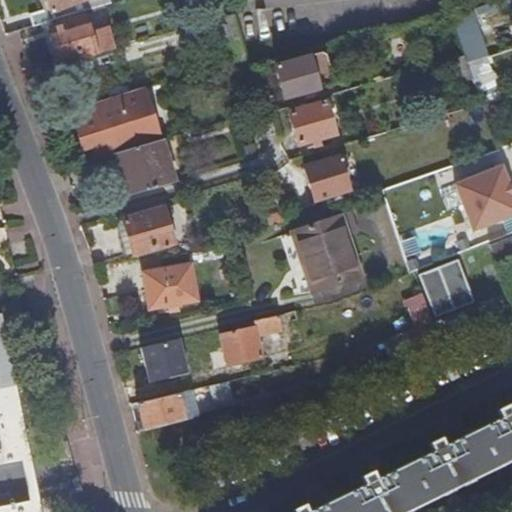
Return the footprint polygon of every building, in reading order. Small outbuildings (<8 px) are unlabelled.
[(47,0),(50,8),(52,14),(53,13),(88,1),(87,0),(47,0)] [(53,13),(56,21),(111,4),(109,0),(87,0),(88,1),(53,13)] [(134,22),(163,15),(159,0),(141,0),(130,3),(134,22)] [(217,0),(223,19),(233,16),(228,0),(217,0)] [(30,14),(34,27),(56,21),(53,13),(52,14),(50,8),(30,14)] [(58,21),(59,27),(87,19),(85,13),(58,21)] [(51,29),(61,66),(98,55),(87,19),(59,27),(51,29)] [(241,42),(225,46),(232,73),(225,76),(231,95),(242,92),(237,72),(249,68),(241,42)] [(511,78),(511,49),(492,55),(500,82),(511,78)] [(309,57),(319,90),(328,88),(332,83),(329,72),(324,71),(328,66),(324,56),(320,54),(309,57)] [(287,99),(319,90),(309,57),(274,67),(280,89),(283,88),(287,99)] [(482,106),(482,108),(502,102),(488,59),(468,66),(482,106)] [(237,72),(242,92),(244,96),(256,93),(249,68),(237,72)] [(251,68),(249,68),(256,93),(257,92),(251,68)] [(107,157),(115,154),(162,141),(147,90),(98,105),(99,107),(76,113),(81,129),(79,130),(85,149),(103,143),(107,157)] [(335,135),(326,104),(288,115),(297,146),(335,135)] [(115,154),(127,197),(177,183),(164,140),(162,141),(115,154)] [(338,158),(303,169),(314,202),(348,192),(338,158)] [(474,232),(511,216),(511,181),(504,162),(454,182),(474,232)] [(268,173),(258,175),(262,188),(271,185),(268,173)] [(124,220),(125,222),(134,254),(134,256),(175,244),(165,209),(124,220)] [(268,216),(272,228),(282,224),(279,212),(268,216)] [(134,254),(125,222),(117,224),(127,257),(134,254)] [(347,284),(326,222),(282,237),(303,299),(347,284)] [(511,235),(492,243),(499,263),(511,257),(511,235)] [(495,264),(499,263),(492,243),(487,245),(495,264)] [(162,268),(161,258),(141,261),(143,270),(162,268)] [(419,277),(433,318),(471,305),(457,264),(419,277)] [(197,302),(191,266),(144,274),(151,311),(197,302)] [(405,301),(415,330),(431,324),(421,295),(405,301)] [(277,316),(238,326),(239,332),(255,329),(256,337),(281,331),(277,316)] [(255,329),(239,332),(219,337),(223,351),(226,367),(246,362),(251,361),(261,358),(256,337),(255,329)] [(0,377),(11,375),(4,337),(0,338),(0,377)] [(140,347),(147,383),(189,374),(182,339),(140,347)] [(226,367),(223,351),(215,353),(219,368),(226,367)] [(374,365),(376,372),(390,367),(387,360),(374,365)] [(146,384),(150,402),(177,395),(173,378),(146,384)] [(1,452),(26,447),(15,393),(0,396),(0,465),(3,465),(1,452)] [(138,432),(144,431),(185,421),(179,395),(177,395),(150,402),(138,405),(142,423),(136,424),(138,432)] [(511,458),(511,414),(511,415),(507,407),(495,412),(499,420),(442,448),(439,440),(427,445),(431,453),(374,481),(371,474),(359,479),(362,487),(311,511),(304,511),(302,508),(292,511),(403,511),(421,503),(511,459),(511,458)] [(31,511),(39,511),(26,447),(1,452),(3,465),(0,465),(0,505),(12,504),(13,511),(31,511)]
